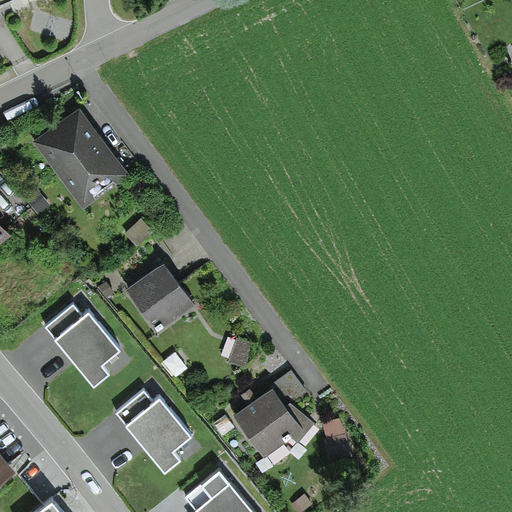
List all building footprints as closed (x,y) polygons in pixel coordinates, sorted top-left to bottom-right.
[(33,138),(84,207),(131,172),(80,103),(33,138)] [(51,202),(38,186),(26,196),(38,212),(51,202)] [(0,240),(12,229),(0,215),(0,240)] [(154,229),(141,215),(125,230),(138,244),(154,229)] [(126,284),(158,328),(196,300),(165,257),(126,284)] [(115,290),(106,279),(99,285),(108,295),(115,290)] [(74,300),(46,323),(95,382),(111,368),(104,360),(122,345),(89,305),(83,311),(74,300)] [(229,360),(246,365),(254,340),(237,335),(229,360)] [(232,411),(265,454),(291,435),(299,441),(316,420),(293,401),(309,389),(292,367),(232,411)] [(145,387),(117,410),(165,469),(183,454),(176,445),(193,431),(161,392),(154,398),(145,387)] [(339,461),(353,458),(347,430),(324,435),(326,447),(336,445),(339,461)] [(0,481),(17,468),(0,446),(0,481)] [(219,466),(214,470),(224,483),(230,479),(219,466)] [(214,470),(185,494),(200,511),(256,511),(230,479),(224,483),(214,470)] [(291,502),(299,511),(301,511),(314,502),(305,491),(291,502)] [(67,511),(52,493),(29,511),(67,511)]
